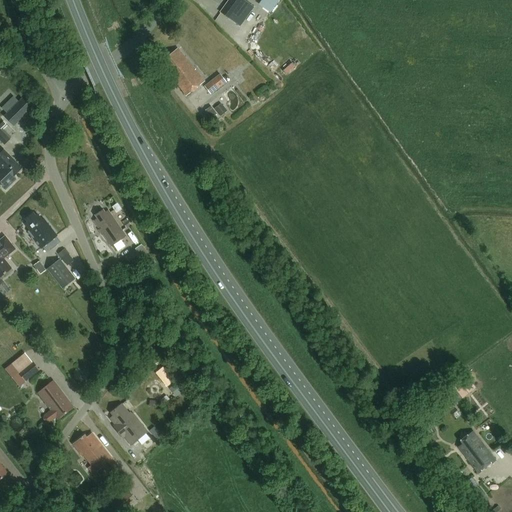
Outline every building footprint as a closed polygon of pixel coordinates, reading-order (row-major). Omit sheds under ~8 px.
[(240,27),(254,8),(243,0),(228,0),(219,13),(234,24),(240,27)] [(263,0),(261,3),(273,12),(281,0),(263,0)] [(166,62),(162,65),(186,97),(204,82),(195,70),(194,71),(177,49),(164,60),(166,62)] [(219,75),(203,87),(210,96),(226,83),(219,75)] [(13,126),(31,109),(22,99),(4,117),(13,126)] [(213,110),(217,114),(219,117),(227,112),(221,104),(213,110)] [(0,142),(3,146),(9,140),(0,129),(0,142)] [(0,168),(1,169),(0,169),(0,185),(5,191),(16,180),(13,177),(22,169),(4,150),(0,154),(0,168)] [(122,209),(117,203),(112,207),(116,213),(122,209)] [(93,222),(111,247),(126,237),(108,212),(105,214),(103,210),(95,216),(97,219),(93,222)] [(42,222),(37,215),(35,217),(33,214),(25,220),(28,223),(25,225),(30,231),(28,232),(45,253),(60,241),(43,220),(42,222)] [(5,236),(0,240),(0,277),(11,269),(4,259),(16,250),(5,236)] [(135,251),(140,259),(141,261),(148,256),(142,246),(135,251)] [(130,266),(140,259),(135,251),(125,258),(130,266)] [(73,261),(68,254),(62,259),(68,266),(73,261)] [(62,290),(75,279),(60,259),(46,270),(62,290)] [(38,262),(33,266),(40,275),(45,271),(38,262)] [(32,362),(25,353),(11,364),(19,373),(19,374),(25,382),(39,370),(33,362),(32,362)] [(53,381),(37,393),(51,411),(45,416),(44,418),(44,420),(45,422),(47,423),(50,422),(56,417),(58,420),(69,411),(67,408),(71,405),(53,381)] [(178,381),(169,388),(176,397),(185,390),(178,381)] [(130,413),(128,414),(121,405),(110,414),(112,417),(109,419),(114,425),(112,426),(120,435),(121,434),(131,446),(138,441),(145,450),(155,442),(132,414),(131,415),(130,413)] [(478,473),(495,460),(473,431),(460,441),(462,444),(458,447),(478,473)] [(98,482),(118,467),(91,434),(87,438),(84,435),(72,445),(82,457),(83,456),(91,466),(87,468),(98,482)] [(100,508),(102,511),(126,511),(138,503),(126,488),(100,508)]
